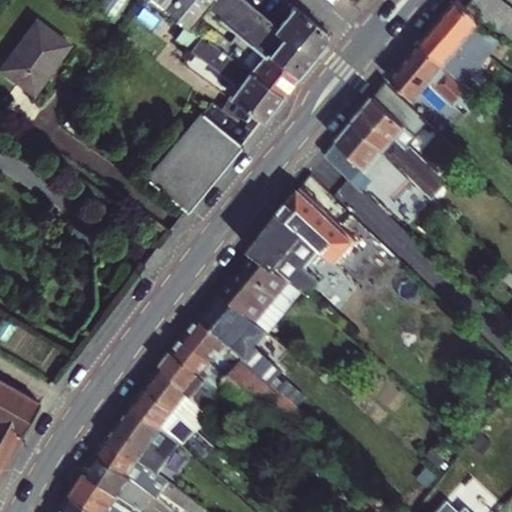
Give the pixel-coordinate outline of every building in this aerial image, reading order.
[(152,0),(187,25),(189,27),(205,7),(210,0),(152,0)] [(210,0),(205,7),(264,54),(267,51),(297,76),(330,35),(294,5),(275,27),(268,22),(269,20),(244,0),(210,0)] [(461,0),(455,0),(421,41),(464,82),(501,39),(487,32),(467,7),(461,0)] [(511,6),(503,0),(471,0),(467,7),(511,39),(511,6)] [(205,7),(189,27),(282,95),(297,76),(267,51),(264,54),(205,7)] [(70,44),(37,19),(1,69),(34,93),(70,44)] [(189,27),(187,25),(177,40),(238,86),(231,95),(263,118),(282,95),(189,27)] [(391,77),(415,99),(429,81),(454,104),(458,99),(467,107),(478,95),(464,82),(421,41),(391,77)] [(354,121),(411,175),(434,197),(446,184),(409,148),(432,125),(422,115),(387,81),(354,121)] [(443,112),(436,118),(440,123),(447,116),(443,112)] [(187,212),(240,146),(202,113),(149,179),(187,212)] [(411,175),(354,121),(326,156),(362,190),(373,177),(394,196),(411,175)] [(302,185),(251,249),(255,252),(290,280),(307,295),(321,279),(305,265),(321,247),(337,262),(358,239),(302,185)] [(290,280),(255,252),(221,293),(247,313),(257,321),(290,280)] [(247,313),(221,293),(201,318),(246,355),(244,357),(268,378),(278,368),(250,343),(253,339),(237,326),(247,313)] [(302,409),(297,405),(278,387),(268,378),(244,357),(246,355),(201,318),(162,366),(208,410),(226,389),(286,444),(311,417),(302,409)] [(208,410),(162,366),(145,387),(173,411),(188,423),(196,414),(205,422),(213,414),(208,410)] [(278,387),(297,405),(306,394),(288,377),(278,387)] [(0,469),(19,432),(22,433),(41,403),(0,379),(0,469)] [(161,425),(173,411),(145,387),(132,404),(161,425)] [(302,409),(311,417),(321,406),(312,398),(302,409)] [(161,427),(161,425),(132,404),(119,423),(149,445),(156,449),(168,432),(161,427)] [(149,445),(119,423),(107,439),(139,460),(139,459),(149,445)] [(173,438),(184,445),(188,439),(178,431),(174,436),(173,438)] [(180,451),(184,445),(173,438),(170,443),(180,451)] [(173,483),(151,467),(147,465),(139,459),(139,460),(107,439),(98,453),(136,479),(154,492),(159,496),(163,490),(194,511),(206,511),(209,509),(197,500),(175,484),(173,483)] [(139,459),(147,465),(157,450),(156,449),(149,445),(139,459)] [(136,479),(98,453),(86,471),(146,510),(147,511),(162,511),(149,500),(154,492),(136,479)] [(147,511),(146,510),(86,471),(73,491),(71,494),(98,511),(147,511)] [(149,500),(162,511),(171,511),(174,509),(159,496),(154,492),(149,500)] [(98,511),(71,494),(61,511),(60,511),(98,511)]
